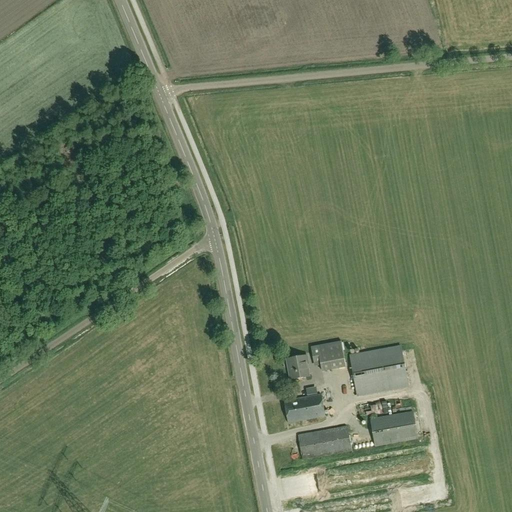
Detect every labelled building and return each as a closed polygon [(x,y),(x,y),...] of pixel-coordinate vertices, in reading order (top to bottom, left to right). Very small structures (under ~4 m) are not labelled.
[(321,366),(345,363),(342,340),(312,344),(314,362),(321,361),(321,366)] [(357,396),(408,387),(401,347),(350,356),(357,396)] [(290,380),(310,377),(308,365),(309,364),(308,355),(286,359),(290,380)] [(288,424),(325,417),(321,395),(284,402),(288,424)] [(375,446),(417,438),(412,412),(370,420),(375,446)] [(302,460),(352,450),(347,426),(298,435),(302,460)] [(376,462),(382,481),(413,471),(410,461),(391,467),(389,458),(376,462)] [(424,502),(433,500),(429,483),(420,486),(424,502)]
